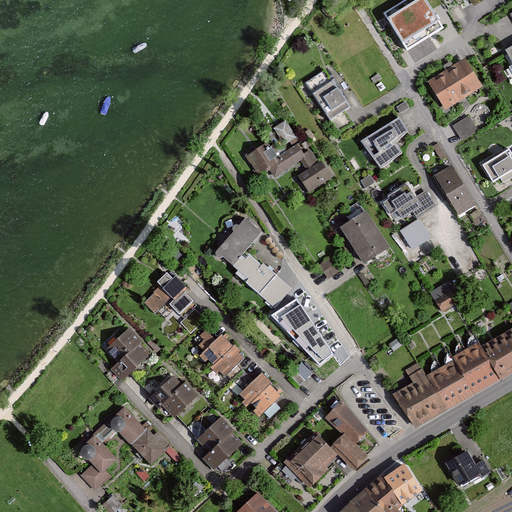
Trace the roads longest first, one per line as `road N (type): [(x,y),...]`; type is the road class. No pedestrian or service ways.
road 1 (residential): [(511,260),(358,3)]
road 2 (residential): [(357,358),(222,153)]
road 3 (residential): [(305,405),(222,477),(204,471),(124,387)]
road 4 (residential): [(305,405),(200,297)]
road 5 (residential): [(98,511),(7,410)]
